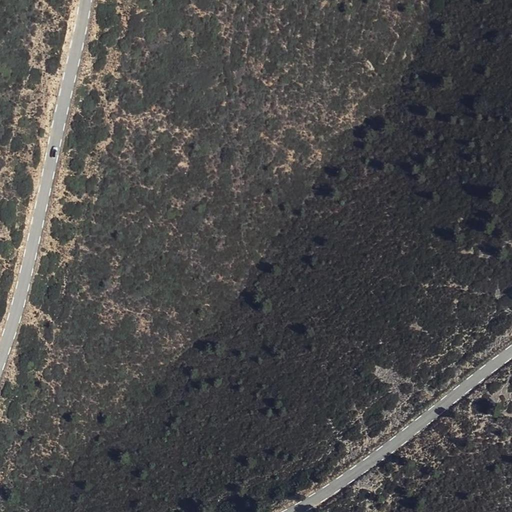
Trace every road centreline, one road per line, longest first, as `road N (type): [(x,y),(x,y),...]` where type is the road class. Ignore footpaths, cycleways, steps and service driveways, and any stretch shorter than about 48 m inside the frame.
road 1 (tertiary): [(85,0),(0,358)]
road 2 (tertiary): [(294,511),(511,352)]
